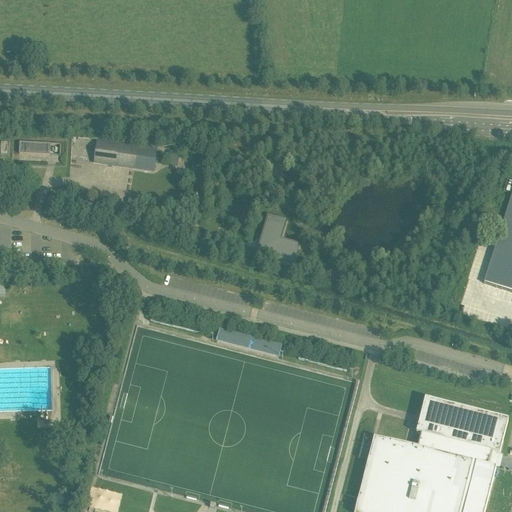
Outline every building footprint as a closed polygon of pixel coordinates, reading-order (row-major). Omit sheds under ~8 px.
[(51,145),(20,143),(19,154),(50,156),(51,145)] [(98,143),(95,163),(134,169),(135,169),(153,172),(156,152),(138,149),(137,149),(98,143)] [(267,216),(256,254),(294,265),(300,245),(281,240),(287,221),(267,216)] [(280,355),(282,346),(219,330),(217,339),(280,355)] [(508,420),(425,399),(421,417),(417,434),(421,435),(418,448),(404,445),(379,439),(374,437),(358,499),(357,506),(355,511),(485,511),(496,468),(494,468),(496,460),(498,454),(500,455),(508,420)]
